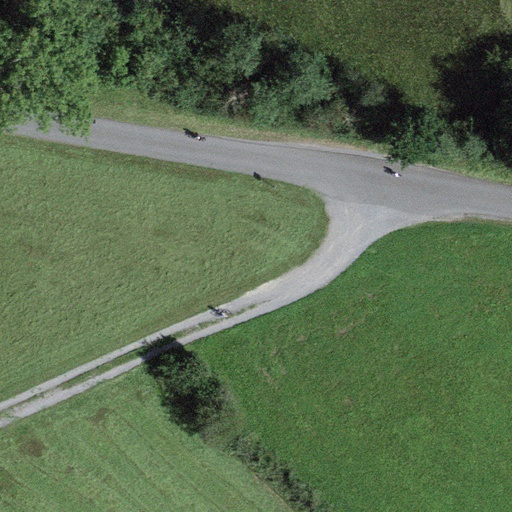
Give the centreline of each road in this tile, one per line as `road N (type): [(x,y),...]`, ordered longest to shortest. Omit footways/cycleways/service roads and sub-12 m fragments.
road 1 (unclassified): [(511,202),(0,119)]
road 2 (track): [(389,182),(368,227),(317,277),(0,417)]
